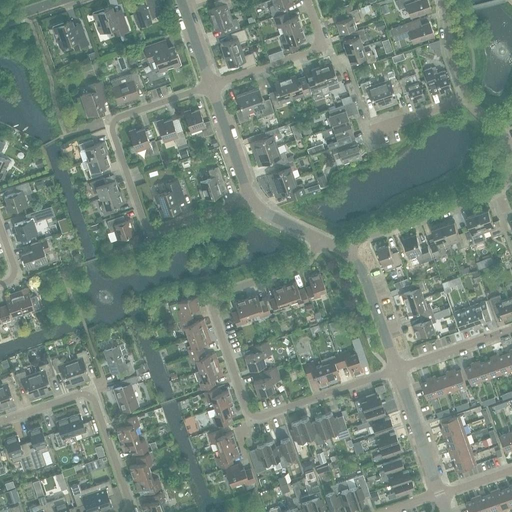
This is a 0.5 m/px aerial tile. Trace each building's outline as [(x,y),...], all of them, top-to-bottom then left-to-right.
[(148,16),(160,12),(157,5),(159,4),(157,0),(137,0),(141,10),(134,12),(139,26),(151,22),(148,16)] [(208,9),(212,20),(230,13),(228,8),(231,7),(232,5),(230,0),(216,0),(215,0),(217,6),(208,9)] [(272,17),(273,17),(286,12),(284,6),(293,3),(291,0),(271,0),(273,5),(270,6),(269,7),(272,17)] [(410,16),(430,10),(426,0),(395,0),(398,9),(406,6),(410,16)] [(350,4),(344,6),(346,12),(352,10),(350,4)] [(368,4),(360,7),(362,13),(370,10),(368,4)] [(115,34),(127,30),(122,16),(115,19),(111,6),(104,9),(104,10),(93,13),(98,26),(100,25),(102,32),(113,28),(115,34)] [(339,20),(336,22),(339,32),(356,27),(354,21),(360,19),(356,8),(352,10),(346,12),(337,15),(339,20)] [(281,26),(284,33),(301,27),(297,15),(288,18),(286,12),(273,17),(277,27),(281,26)] [(232,19),(230,13),(212,20),(215,30),(225,27),(227,32),(240,28),(237,19),(235,18),(232,19)] [(63,45),(64,45),(73,41),(75,47),(88,43),(83,29),(76,32),(71,20),(64,22),(64,23),(54,27),(58,38),(61,38),(63,45)] [(382,20),(376,22),(378,30),(385,28),(382,20)] [(413,43),(433,36),(429,22),(417,26),(415,20),(402,25),(406,36),(410,35),(413,43)] [(305,38),(301,27),(284,33),(286,40),(282,41),(285,51),(298,47),(296,41),(305,38)] [(220,43),(224,55),(241,48),(239,42),(248,39),(244,28),(230,33),(232,39),(220,43)] [(342,41),(346,52),(363,46),(361,40),(367,38),(363,28),(350,32),(352,38),(342,41)] [(166,68),(178,64),(175,53),(176,53),(173,46),(161,50),(158,43),(144,48),(148,60),(152,71),(159,69),(165,66),(166,68)] [(140,45),(134,48),(138,59),(144,57),(140,45)] [(365,51),(363,46),(346,52),(350,62),(361,58),(363,64),(376,59),(374,54),(372,54),(370,49),(365,51)] [(244,55),(241,48),(224,55),(228,66),(240,61),(242,67),(256,63),(252,52),(244,55)] [(393,62),(404,58),(402,52),(395,54),(391,56),(393,62)] [(331,63),(321,66),(327,84),(329,89),(339,86),(337,81),(342,79),(341,75),(339,74),(336,75),(331,63)] [(314,79),(308,81),(313,94),(322,91),(323,93),(330,91),(329,89),(327,84),(321,66),(311,70),(314,79)] [(436,83),(440,93),(451,89),(445,70),(437,73),(435,66),(424,70),(429,83),(432,82),(433,84),(436,83)] [(136,88),(142,86),(136,71),(126,74),(111,80),(113,86),(112,87),(118,103),(139,96),(136,88)] [(385,80),(378,83),(386,105),(397,101),(391,85),(397,83),(393,72),(383,75),(385,80)] [(412,103),(424,98),(418,80),(415,73),(398,79),(403,92),(408,90),(412,103)] [(358,77),(360,82),(369,80),(367,74),(358,77)] [(295,75),(285,79),(291,98),(301,94),(303,98),(311,95),(304,75),(296,78),(295,75)] [(281,101),(291,98),(285,79),(274,82),(277,89),(269,92),(274,108),(282,105),(281,101)] [(99,96),(107,94),(103,80),(88,85),(90,91),(83,94),(88,111),(98,108),(98,109),(103,108),(99,96)] [(375,109),(386,105),(378,83),(371,85),(370,80),(360,83),(364,95),(369,93),(375,109)] [(352,101),(354,101),(358,99),(351,81),(345,83),(352,101)] [(259,88),(248,92),(254,109),(260,107),(263,115),(264,115),(270,113),(274,112),(269,98),(263,100),(259,88)] [(247,112),(254,109),(248,92),(236,95),(241,108),(235,110),(239,122),(249,118),(247,112)] [(343,97),(335,99),(338,106),(345,103),(343,97)] [(354,101),(352,101),(343,105),(328,109),(330,115),(328,115),(332,127),(349,121),(347,116),(358,112),(354,101)] [(204,136),(214,132),(209,120),(204,122),(199,109),(188,113),(187,110),(184,112),(191,132),(201,128),(204,136)] [(176,146),(186,142),(182,130),(176,132),(172,118),(161,122),(160,120),(156,121),(163,142),(174,138),(176,146)] [(328,147),(331,146),(341,143),(339,138),(353,133),(349,121),(332,127),(323,130),(325,136),(328,147)] [(250,143),(254,154),(277,146),(274,139),(281,137),(278,127),(265,132),(267,137),(250,143)] [(149,155),(159,152),(154,139),(149,141),(144,128),(133,132),(132,129),(129,131),(136,151),(146,148),(149,155)] [(0,139),(0,177),(3,179),(6,172),(4,171),(9,160),(0,155),(0,152),(1,151),(5,142),(0,139)] [(92,139),(79,144),(80,149),(79,151),(83,161),(88,159),(105,153),(105,154),(107,153),(103,141),(94,144),(92,139)] [(341,143),(331,146),(333,152),(337,164),(342,162),(361,155),(357,144),(350,146),(348,141),(341,143)] [(276,165),(282,163),(288,161),(286,157),(284,151),(279,153),(277,146),(254,154),(258,165),(274,159),(276,165)] [(312,146),(306,148),(308,154),(316,152),(315,148),(312,146)] [(83,161),(81,162),(83,168),(85,168),(88,178),(102,173),(100,168),(109,165),(105,154),(105,153),(88,159),(83,161)] [(42,159),(36,162),(39,168),(44,166),(42,159)] [(267,174),(271,185),(294,177),(292,170),(297,169),(293,159),(288,161),(282,163),(284,168),(267,174)] [(218,185),(224,183),(218,167),(208,170),(210,178),(200,181),(202,189),(198,190),(201,199),(212,195),(213,197),(221,194),(218,185)] [(318,183),(320,187),(327,184),(323,173),(316,176),(318,183)] [(100,198),(101,197),(118,191),(115,180),(105,183),(103,177),(90,182),(93,193),(97,191),(100,198)] [(296,184),(294,177),(271,185),(275,196),(284,193),(286,199),(305,192),(303,188),(301,182),(296,184)] [(174,196),(182,194),(177,179),(165,184),(167,190),(156,194),(158,201),(157,201),(161,214),(171,210),(172,211),(179,209),(174,196)] [(41,180),(35,182),(38,188),(44,186),(41,180)] [(23,195),(31,192),(28,182),(15,186),(17,192),(4,196),(8,207),(5,208),(7,212),(27,205),(23,195)] [(318,183),(303,188),(305,192),(320,187),(318,183)] [(120,190),(118,191),(101,197),(104,203),(100,205),(103,215),(117,211),(115,205),(124,202),(120,190)] [(51,206),(25,215),(27,220),(14,225),(18,236),(15,237),(16,240),(37,233),(33,223),(41,220),(40,218),(51,214),(49,207),(51,206)] [(488,209),(477,213),(484,232),(490,230),(492,237),(503,233),(499,219),(493,222),(488,209)] [(470,229),(465,231),(469,245),(480,241),(486,239),(484,232),(477,213),(466,217),(470,229)] [(117,239),(135,232),(130,219),(125,221),(123,215),(107,220),(111,231),(114,230),(117,239)] [(458,248),(469,245),(465,231),(459,233),(454,221),(443,225),(450,244),(456,242),(458,248)] [(435,238),(429,240),(430,243),(435,257),(437,258),(441,257),(441,254),(446,253),(444,246),(450,244),(443,225),(432,229),(435,238)] [(419,264),(432,259),(428,246),(421,248),(416,234),(403,239),(409,257),(416,255),(419,264)] [(44,252),(49,251),(46,240),(31,244),(33,251),(23,254),(27,270),(36,267),(36,265),(47,262),(44,252)] [(392,268),(402,264),(397,251),(391,253),(388,244),(377,248),(383,264),(390,262),(392,268)] [(434,279),(440,277),(438,271),(432,273),(434,279)] [(317,292),(325,289),(319,272),(308,276),(310,284),(305,286),(310,300),(319,297),(317,292)] [(408,278),(401,280),(403,286),(410,283),(408,278)] [(405,304),(423,297),(421,291),(425,290),(422,280),(410,284),(413,290),(401,294),(405,304)] [(295,281),(283,284),(289,302),(296,299),(298,304),(308,301),(303,287),(297,289),(295,281)] [(282,304),(289,302),(283,284),(272,288),(275,297),(269,298),(274,312),(283,309),(282,304)] [(27,287),(15,291),(22,312),(30,309),(32,313),(41,310),(36,295),(30,297),(27,287)] [(7,305),(3,306),(8,321),(15,318),(14,315),(22,312),(15,291),(4,295),(7,305)] [(178,301),(169,305),(175,321),(179,320),(179,321),(192,316),(190,310),(199,307),(196,300),(201,299),(200,294),(178,301)] [(256,294),(245,297),(251,315),(258,312),(260,317),(270,314),(264,296),(258,298),(256,294)] [(504,319),(511,316),(511,310),(508,298),(502,300),(500,294),(490,298),(495,313),(501,311),(504,319)] [(244,317),(251,315),(245,297),(234,301),(236,310),(231,312),(236,325),(245,322),(244,317)] [(420,310),(422,316),(433,312),(431,309),(429,303),(426,304),(423,297),(405,304),(408,314),(420,310)] [(485,300),(470,306),(478,328),(482,327),(480,323),(492,319),(485,300)] [(474,329),(478,328),(470,306),(455,311),(461,330),(473,326),(474,329)] [(448,307),(442,309),(444,316),(451,313),(448,307)] [(435,318),(433,312),(422,316),(424,322),(412,325),(416,336),(434,330),(432,323),(436,321),(435,318)] [(383,315),(385,327),(396,325),(393,313),(383,315)] [(185,329),(187,337),(207,330),(203,318),(194,321),(192,316),(179,321),(182,330),(185,329)] [(186,346),(189,355),(203,350),(201,344),(210,341),(207,330),(187,337),(190,344),(186,346)] [(262,357),(271,354),(267,341),(254,346),(256,352),(244,356),(249,370),(265,364),(262,357)] [(117,378),(133,372),(129,362),(125,364),(121,355),(126,353),(123,343),(104,350),(112,372),(115,371),(117,378)] [(78,358),(71,360),(78,383),(90,379),(84,363),(90,361),(86,350),(76,353),(78,358)] [(196,362),(199,370),(218,363),(214,352),(205,355),(203,350),(189,355),(192,364),(196,362)] [(347,350),(337,353),(342,367),(347,365),(350,373),(362,370),(356,352),(349,354),(347,350)] [(329,361),(322,364),(328,381),(339,378),(336,369),(342,367),(337,353),(327,357),(329,361)] [(501,373),(510,370),(505,354),(500,356),(499,353),(494,355),(501,373)] [(491,376),(501,373),(494,355),(490,356),(491,359),(485,361),(491,376)] [(62,371),(64,375),(67,387),(78,383),(71,360),(64,363),(62,358),(58,359),(57,357),(52,359),(56,373),(62,371)] [(481,380),(491,376),(485,361),(480,363),(479,360),(475,362),(481,380)] [(40,371),(33,373),(41,396),(52,392),(46,376),(52,374),(48,362),(38,366),(40,371)] [(148,369),(146,362),(138,365),(140,372),(148,369)] [(317,385),(328,381),(322,364),(315,366),(314,362),(303,366),(308,378),(314,376),(317,385)] [(471,383),(481,380),(475,362),(470,363),(471,366),(466,368),(471,383)] [(218,363),(199,370),(195,372),(198,380),(201,389),(215,384),(213,378),(222,375),(218,363)] [(271,382),(280,379),(276,367),(262,371),(265,377),(253,381),(258,395),(274,389),(271,382)] [(450,370),(456,388),(466,385),(461,369),(455,371),(454,369),(450,370)] [(447,392),(456,388),(450,370),(445,372),(446,374),(441,376),(447,392)] [(30,400),(41,396),(33,373),(26,375),(25,371),(15,374),(19,386),(24,384),(30,400)] [(3,384),(0,384),(0,398),(4,409),(15,405),(9,389),(15,387),(11,375),(1,379),(3,384)] [(130,384),(137,381),(135,375),(120,380),(122,386),(114,389),(121,410),(137,404),(130,384)] [(437,395),(447,392),(441,376),(436,378),(435,375),(431,377),(437,395)] [(427,398),(437,395),(431,377),(426,378),(427,381),(422,383),(427,398)] [(381,378),(373,382),(376,388),(384,385),(381,378)] [(212,401),(214,407),(231,401),(227,390),(219,393),(217,388),(204,392),(207,402),(212,401)] [(375,393),(355,401),(358,411),(363,410),(381,404),(378,396),(376,396),(375,393)] [(235,413),(231,401),(214,407),(217,414),(212,416),(215,426),(233,420),(231,414),(235,413)] [(363,410),(358,411),(362,423),(383,416),(382,413),(384,412),(381,404),(363,410)] [(352,416),(358,414),(355,406),(350,408),(352,416)] [(331,412),(323,415),(329,433),(336,431),(339,439),(349,436),(342,415),(333,418),(331,412)] [(68,417),(74,434),(80,431),(83,438),(87,436),(94,434),(89,420),(83,422),(79,413),(68,417)] [(116,429),(120,440),(137,434),(135,427),(139,425),(136,415),(123,420),(125,426),(116,429)] [(315,421),(312,422),(320,443),(324,441),(322,436),(329,433),(323,415),(314,418),(315,421)] [(441,427),(442,432),(463,425),(460,415),(441,421),(443,427),(441,427)] [(384,419),(383,416),(356,425),(358,429),(371,424),(374,432),(392,425),(389,417),(384,419)] [(74,434),(68,417),(57,420),(60,430),(54,432),(58,446),(65,443),(63,437),(74,434)] [(308,417),(299,420),(305,438),(312,436),(315,444),(320,443),(312,422),(309,423),(308,417)] [(298,440),(305,438),(299,420),(291,423),(293,429),(290,430),(297,451),(301,449),(298,440)] [(463,425),(442,432),(444,437),(446,436),(448,441),(466,434),(463,425)] [(32,440),(26,442),(31,455),(35,468),(46,464),(42,452),(48,449),(46,443),(40,426),(29,430),(32,440)] [(215,442),(218,449),(235,442),(231,432),(223,435),(221,429),(207,434),(211,443),(215,442)] [(379,447),(397,441),(394,432),(389,434),(388,431),(367,439),(369,442),(376,440),(379,447)] [(511,451),(511,437),(510,432),(500,435),(506,451),(511,449),(511,451)] [(5,438),(13,462),(20,459),(24,472),(35,468),(31,455),(26,442),(20,444),(17,434),(5,438)] [(140,441),(137,434),(120,440),(124,451),(133,448),(135,454),(148,449),(144,440),(140,441)] [(449,451),(470,444),(466,434),(448,441),(450,446),(447,447),(449,451)] [(281,443),(278,444),(285,465),(289,463),(287,458),(294,455),(288,437),(280,440),(281,443)] [(491,437),(483,440),(485,446),(493,443),(491,437)] [(273,440),(265,443),(271,461),(278,458),(281,466),(285,465),(278,444),(275,445),(273,440)] [(359,441),(353,443),(354,448),(356,454),(363,452),(359,441)] [(400,449),(397,441),(379,447),(381,454),(374,457),(375,461),(396,454),(395,451),(400,449)] [(239,454),(235,442),(218,449),(220,456),(216,458),(219,467),(232,463),(230,457),(239,454)] [(264,463),(271,461),(265,443),(256,446),(257,448),(249,451),(256,472),(266,468),(264,463)] [(470,444),(449,451),(451,456),(453,455),(455,460),(473,454),(470,444)] [(129,466),(133,478),(150,472),(148,465),(153,463),(149,453),(136,458),(138,463),(129,466)] [(323,453),(317,455),(320,464),(326,462),(323,453)] [(473,454),(455,460),(457,465),(454,466),(456,471),(476,464),(473,454)] [(380,476),(401,469),(400,466),(402,465),(399,457),(382,463),(384,470),(379,472),(380,476)] [(75,466),(80,465),(82,471),(87,470),(84,458),(73,461),(75,466)] [(93,460),(85,463),(88,471),(96,468),(93,460)] [(304,461),(301,462),(303,469),(309,467),(307,463),(304,461)] [(329,470),(327,465),(316,468),(318,473),(329,470)] [(244,484),(255,481),(251,468),(245,470),(244,467),(227,473),(230,484),(243,480),(244,484)] [(392,484),(410,478),(407,470),(402,472),(401,469),(380,476),(382,480),(390,478),(392,484)] [(153,479),(150,472),(133,478),(137,489),(142,487),(144,493),(161,487),(158,477),(153,479)] [(345,480),(354,506),(362,503),(361,498),(369,495),(368,493),(366,487),(362,474),(352,478),(355,486),(348,488),(345,480)] [(284,476),(277,478),(280,485),(287,482),(284,476)] [(413,487),(410,478),(392,484),(395,491),(386,494),(388,498),(408,491),(407,489),(413,487)] [(102,481),(92,485),(94,491),(100,508),(110,505),(107,495),(114,493),(109,479),(102,481)] [(39,480),(32,482),(35,489),(42,487),(39,480)] [(345,480),(334,484),(341,505),(344,504),(345,509),(354,506),(345,480)] [(79,482),(70,485),(77,506),(79,505),(86,503),(89,511),(100,508),(94,491),(92,485),(81,489),(79,482)] [(338,506),(341,505),(334,484),(329,486),(331,491),(324,493),(330,511),(339,508),(338,506)] [(315,496),(309,498),(313,511),(323,511),(322,508),(325,507),(318,488),(317,485),(311,487),(315,496)] [(15,488),(5,491),(8,500),(18,497),(15,488)] [(502,510),(511,507),(505,489),(500,490),(499,488),(495,490),(502,510)] [(491,511),(496,511),(502,510),(495,490),(490,491),(491,494),(486,495),(491,511)] [(161,502),(166,501),(162,491),(149,495),(151,501),(142,504),(145,511),(162,511),(162,510),(164,510),(161,502)] [(44,495),(37,497),(40,503),(29,507),(30,511),(50,511),(46,501),(44,495)] [(53,499),(46,501),(50,511),(69,511),(66,501),(64,495),(53,499)] [(481,511),(491,511),(486,495),(481,497),(480,495),(476,496),(481,511)] [(300,496),(296,497),(300,511),(313,511),(309,498),(302,501),(300,496)] [(469,511),(481,511),(476,496),(471,498),(472,500),(467,502),(469,511)] [(295,506),(287,509),(288,511),(300,511),(296,497),(292,498),(295,506)]
